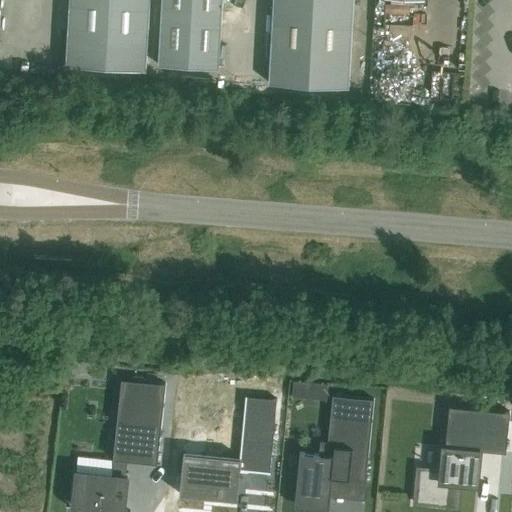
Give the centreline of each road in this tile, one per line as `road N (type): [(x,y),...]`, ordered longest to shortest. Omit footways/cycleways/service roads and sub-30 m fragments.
road 1 (tertiary): [(151,204),(511,233)]
road 2 (tertiary): [(151,204),(0,176)]
road 3 (tertiary): [(0,213),(151,204)]
